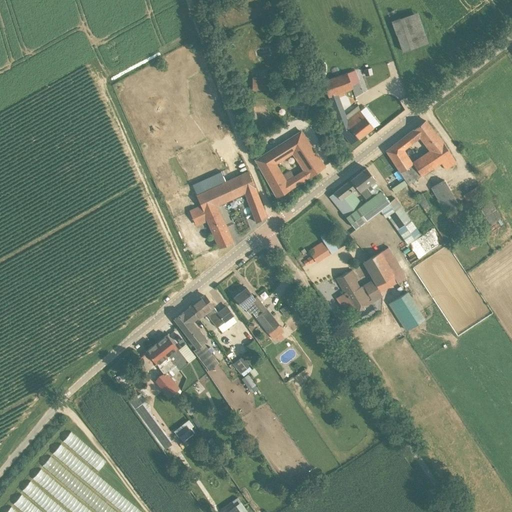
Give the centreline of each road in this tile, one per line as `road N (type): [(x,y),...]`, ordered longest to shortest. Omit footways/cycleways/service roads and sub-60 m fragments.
road 1 (unclassified): [(0,476),(70,392),(265,231)]
road 2 (unclassified): [(453,511),(265,231)]
road 3 (unclassified): [(265,231),(511,38)]
road 4 (track): [(188,0),(276,222)]
